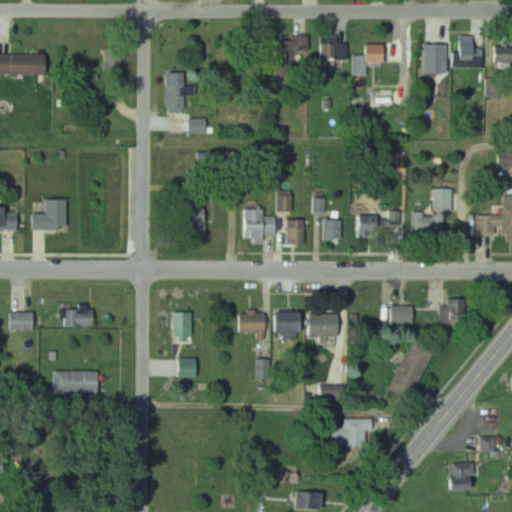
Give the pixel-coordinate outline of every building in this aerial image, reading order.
[(313,54),(313,35),(296,35),(296,40),(276,40),(276,75),(293,75),(293,55),(313,54)] [(350,60),(350,43),(340,43),(340,35),(324,35),(324,67),(340,67),(340,60),(350,60)] [(461,63),(486,63),(486,50),(476,50),(476,36),(461,36),(461,63)] [(356,75),(370,75),(370,64),(389,64),(389,44),(370,44),(370,55),(356,55),(356,75)] [(497,70),(511,69),(511,45),(497,45),(497,70)] [(440,46),(429,46),(429,79),(440,79),(440,46)] [(107,72),(123,71),(122,48),(106,48),(107,72)] [(0,74),(50,74),(50,55),(0,54),(0,74)] [(168,73),(168,114),(187,114),(187,73),(168,73)] [(488,99),(506,99),(506,78),(488,78),(488,99)] [(399,108),(399,89),(373,89),(373,108),(399,108)] [(209,134),(209,120),(191,120),(191,134),(209,134)] [(457,188),(436,187),(436,211),(457,211),(457,188)] [(511,195),(506,196),(506,216),(480,216),(480,236),(511,235),(511,195)] [(49,200),(49,229),(71,229),(71,200),(49,200)] [(189,236),(209,236),(209,205),(189,205),(189,236)] [(12,207),(0,207),(0,229),(12,230),(12,207)] [(267,209),(245,209),(245,240),(280,240),(280,215),(267,215),(267,209)] [(360,236),(401,236),(401,213),(360,213),(360,236)] [(289,244),(309,244),(309,220),(289,220),(289,244)] [(345,220),(327,220),(327,240),(345,240),(345,220)] [(445,324),(470,324),(470,300),(445,300),(445,324)] [(385,307),(385,325),(417,325),(417,307),(385,307)] [(63,309),(63,326),(96,326),(96,309),(63,309)] [(13,330),(37,330),(37,312),(13,312),(13,330)] [(195,312),(176,312),(176,342),(195,342),(195,312)] [(269,334),(269,312),(243,312),(243,334),(269,334)] [(305,332),(305,312),(277,312),(277,332),(305,332)] [(343,314),(316,314),(316,335),(343,335),(343,314)] [(438,349),(416,339),(396,383),(417,393),(438,349)] [(200,359),(181,359),(181,377),(200,377),(200,359)] [(260,380),(273,380),(273,359),(260,359),(260,380)] [(55,392),(102,392),(102,371),(55,371),(55,392)] [(345,419),(345,426),(333,426),(333,446),(368,446),(368,419),(345,419)] [(477,463),(453,463),(453,475),(477,475),(477,463)] [(298,509),(327,509),(327,492),(298,492),(298,509)]
